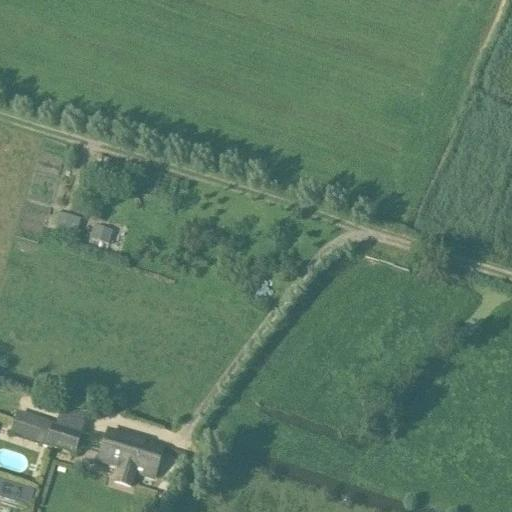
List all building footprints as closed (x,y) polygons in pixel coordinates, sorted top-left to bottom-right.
[(75,238),(80,222),(61,216),(60,217),(53,215),(49,228),(57,231),(56,232),(75,238)] [(93,231),(90,241),(108,246),(111,236),(93,231)] [(48,449),(74,457),(86,418),(60,410),(55,427),(18,415),(10,439),(47,451),(48,449)] [(154,459),(157,448),(108,433),(99,462),(117,468),(112,485),(130,491),(136,473),(149,477),(152,467),(154,466),(156,461),(154,459)] [(0,482),(0,499),(26,508),(29,509),(34,493),(0,482)]
